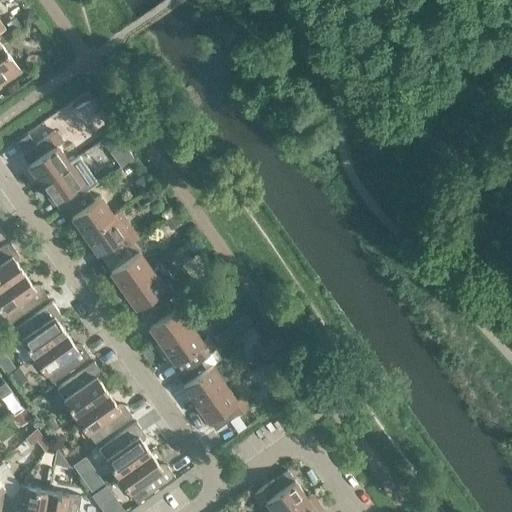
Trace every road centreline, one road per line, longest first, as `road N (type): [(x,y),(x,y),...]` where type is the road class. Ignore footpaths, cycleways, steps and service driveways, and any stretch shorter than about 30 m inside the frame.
road 1 (residential): [(216,500),(0,178)]
road 2 (residential): [(347,511),(298,442),(216,500)]
